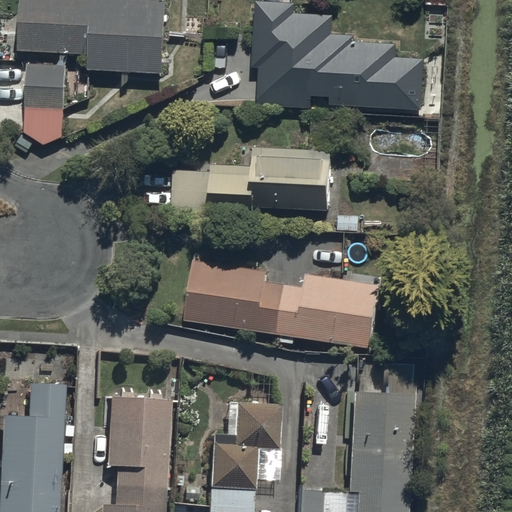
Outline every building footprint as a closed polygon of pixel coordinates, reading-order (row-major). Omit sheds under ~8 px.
[(18,0),(15,48),(90,52),(89,68),(161,72),(164,0),(18,0)] [(293,0),(254,0),(252,60),(258,60),(256,104),(309,106),(310,90),(329,90),(329,98),(421,102),(423,53),(395,52),(396,39),(352,37),(352,31),(332,30),(333,10),(293,8),(293,0)] [(65,60),(26,58),(24,126),(43,140),(61,133),(62,104),(64,104),(65,60)] [(172,164),(170,206),(252,210),(252,200),(327,203),(330,143),(251,139),(250,161),(210,159),(209,166),(172,164)] [(181,313),(367,344),(378,280),(304,268),(301,282),(265,275),(266,267),(191,254),(181,313)] [(404,511),(413,358),(364,355),(363,386),(349,386),(344,484),(298,482),(295,511),(404,511)] [(26,410),(0,409),(0,511),(55,511),(58,452),(69,452),(70,440),(61,440),(61,433),(70,433),(71,423),(62,422),(63,378),(27,377),(26,410)] [(108,388),(104,459),(116,460),(114,501),(99,500),(98,511),(161,511),(167,391),(108,388)] [(232,430),(211,429),(206,511),(251,511),(253,475),(275,476),(280,400),(234,397),(232,430)]
